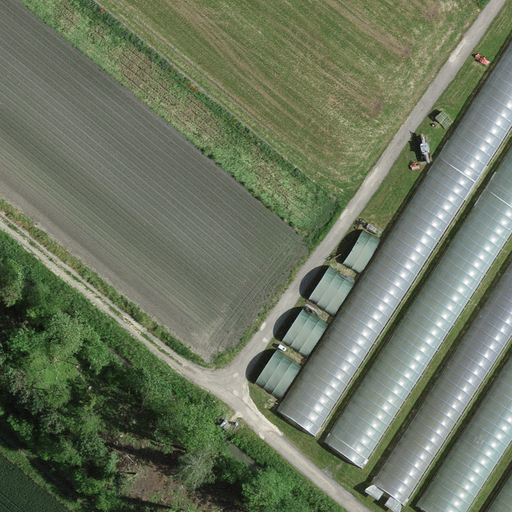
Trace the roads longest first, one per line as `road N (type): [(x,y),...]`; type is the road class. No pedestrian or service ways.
road 1 (track): [(222,390),(495,0)]
road 2 (track): [(0,215),(222,390)]
road 3 (track): [(367,511),(222,390)]
